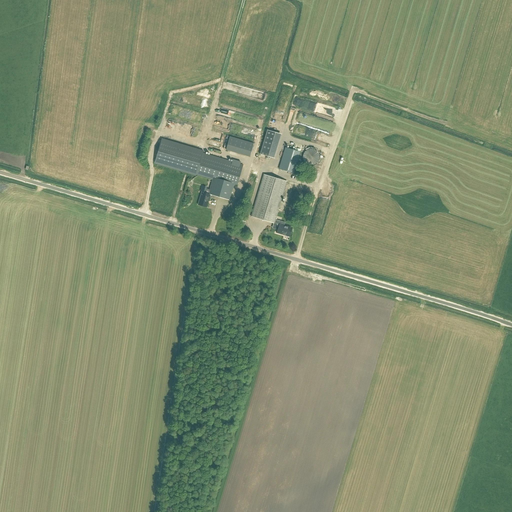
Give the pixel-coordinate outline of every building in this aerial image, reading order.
[(280,99),(287,101),(291,87),(284,86),(280,99)] [(201,121),(203,113),(189,110),(187,117),(201,121)] [(173,123),(170,131),(178,134),(180,129),(184,130),(185,127),(173,123)] [(293,124),(290,132),(307,137),(309,129),(293,124)] [(281,134),(267,130),(260,154),(274,158),(281,134)] [(184,131),(183,137),(192,139),(193,136),(188,135),(189,132),(184,131)] [(226,150),(250,157),(254,143),(229,136),(226,150)] [(243,165),(161,141),(155,160),(213,177),(208,194),(207,193),(208,189),(203,188),(198,205),(206,207),(210,195),(229,200),(234,183),(238,185),(243,165)] [(300,152),(285,147),(278,169),(293,173),(300,152)] [(287,181),(263,174),(251,217),(274,224),(274,223),(279,224),(276,233),(289,237),(291,228),(283,225),(284,223),(275,220),(287,181)]
